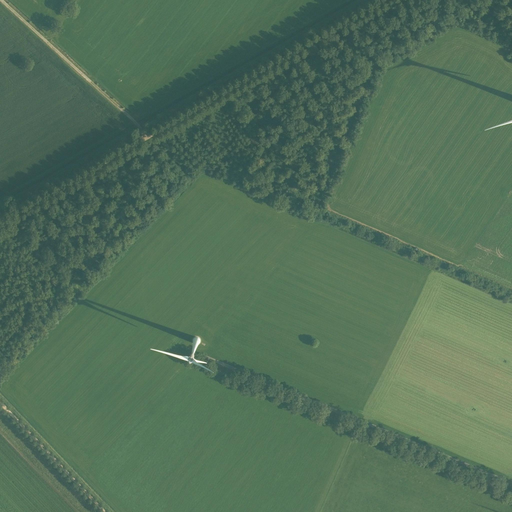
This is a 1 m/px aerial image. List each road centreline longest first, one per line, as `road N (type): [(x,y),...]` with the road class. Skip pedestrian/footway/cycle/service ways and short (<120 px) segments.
road 1 (track): [(0,222),(383,0)]
road 2 (track): [(0,402),(105,511)]
